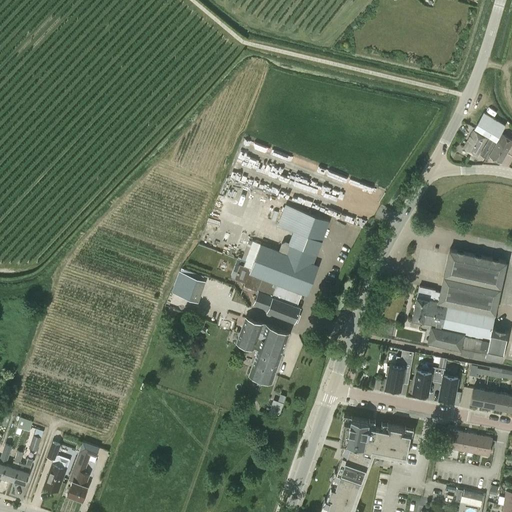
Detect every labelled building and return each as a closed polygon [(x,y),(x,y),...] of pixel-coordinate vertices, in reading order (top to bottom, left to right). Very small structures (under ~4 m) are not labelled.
[(486,157),(502,130),(504,125),(505,125),(483,112),(474,128),(475,129),(489,137),(480,154),(486,157)] [(476,155),(486,139),(473,131),(463,147),(476,155)] [(511,139),(502,133),(489,156),(501,162),(511,143),(511,139)] [(265,277),(260,291),(264,293),(259,305),(267,308),(266,311),(293,321),(299,306),(295,305),(300,290),(304,292),(315,264),(311,262),(328,220),(285,203),(277,223),(293,230),(288,241),(284,239),(280,241),(277,249),(259,242),(248,271),(265,277)] [(206,222),(196,247),(209,252),(219,226),(206,222)] [(461,347),(460,354),(484,359),(485,356),(501,360),(508,331),(491,327),(494,314),(495,314),(507,260),(449,248),(441,283),(439,292),(418,287),(416,297),(411,318),(436,323),(436,325),(431,324),(427,341),(460,348),(461,347)] [(200,301),(207,278),(181,271),(174,293),(200,301)] [(230,297),(226,305),(238,311),(242,302),(230,297)] [(237,342),(257,349),(266,324),(245,317),(237,342)] [(272,382),(289,332),(266,324),(257,349),(248,374),(272,382)] [(387,364),(385,374),(388,374),(386,386),(400,389),(403,372),(409,373),(414,350),(402,348),(401,355),(397,355),(395,363),(390,362),(390,364),(387,364)] [(488,375),(489,369),(483,368),(477,367),(477,365),(472,364),(471,364),(469,374),(475,376),(476,372),(488,375)] [(417,368),(413,391),(415,392),(414,394),(424,396),(425,394),(427,394),(430,377),(436,378),(438,367),(432,365),(431,370),(417,368)] [(489,366),(489,369),(488,375),(500,377),(501,372),(502,369),(489,366)] [(438,367),(436,378),(442,379),(439,396),(441,397),(440,399),(451,401),(451,399),(453,399),(458,375),(443,373),(444,368),(438,367)] [(500,377),(511,379),(511,370),(509,370),(502,369),(501,372),(500,377)] [(470,402),(482,404),(485,389),(473,386),(470,402)] [(497,391),(485,389),(482,404),(494,407),(497,391)] [(494,407),(507,409),(510,393),(497,391),(494,407)] [(281,413),(285,401),(274,398),(270,409),(281,413)] [(29,430),(32,421),(20,416),(17,427),(29,430)] [(405,459),(410,432),(403,431),(404,427),(387,424),(386,428),(381,427),(367,424),(368,420),(351,417),(349,428),(340,426),(336,446),(347,448),(343,461),(338,460),(332,478),(337,479),(332,491),(327,489),(324,500),(329,502),(325,511),(352,511),(373,453),(405,459)] [(37,451),(41,437),(42,431),(30,427),(28,433),(33,434),(28,448),(37,451)] [(445,447),(460,449),(463,432),(449,429),(445,447)] [(55,431),(52,438),(53,439),(52,441),(46,456),(53,459),(51,462),(43,485),(58,491),(66,468),(68,463),(69,459),(57,454),(60,444),(60,441),(59,441),(62,433),(55,431)] [(474,452),(478,434),(463,432),(460,449),(474,452)] [(492,437),(478,434),(474,452),(489,455),(491,446),(492,439),(492,437)] [(96,455),(99,447),(83,441),(69,479),(72,480),(67,494),(74,497),(73,499),(79,502),(80,499),(82,500),(88,485),(86,485),(90,474),(84,472),(91,454),(96,455)] [(12,465),(5,463),(2,476),(13,480),(17,467),(23,451),(17,449),(12,465)] [(0,460),(0,475),(2,476),(5,463),(7,458),(10,452),(3,450),(1,456),(2,456),(0,460)] [(25,484),(29,471),(33,459),(27,457),(23,469),(17,467),(13,480),(25,484)] [(463,495),(483,499),(484,493),(464,489),(463,495)] [(511,505),(511,490),(506,490),(503,504),(511,505)]
